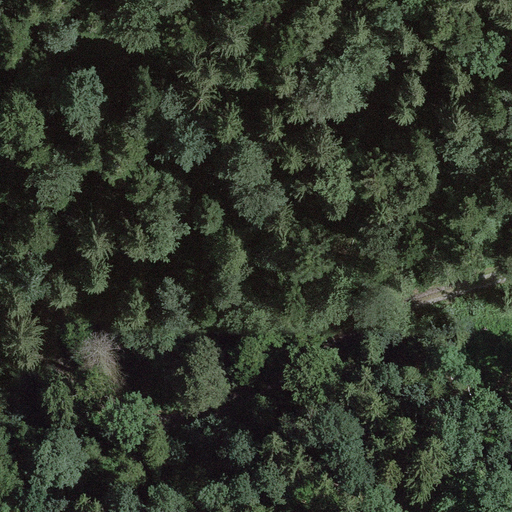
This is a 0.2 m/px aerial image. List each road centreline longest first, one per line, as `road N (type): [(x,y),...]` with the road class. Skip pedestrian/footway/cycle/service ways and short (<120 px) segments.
road 1 (track): [(511,269),(377,322),(242,402),(178,420),(154,420),(96,396),(0,320)]
road 2 (track): [(232,0),(373,106),(511,187)]
